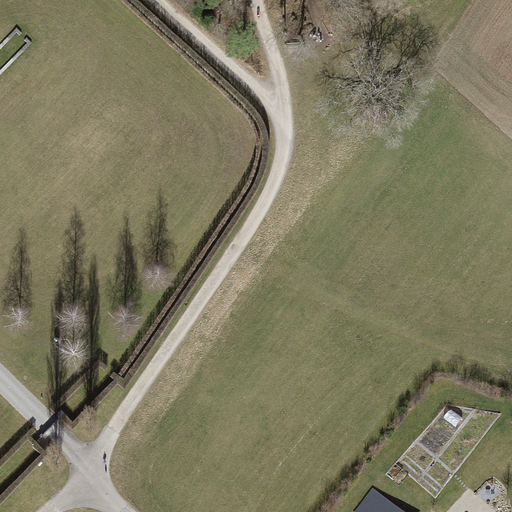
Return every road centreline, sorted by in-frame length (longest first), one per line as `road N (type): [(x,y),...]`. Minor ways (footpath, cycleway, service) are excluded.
road 1 (track): [(93,478),(126,412),(262,209),(284,143),(282,114)]
road 2 (track): [(159,0),(282,114)]
